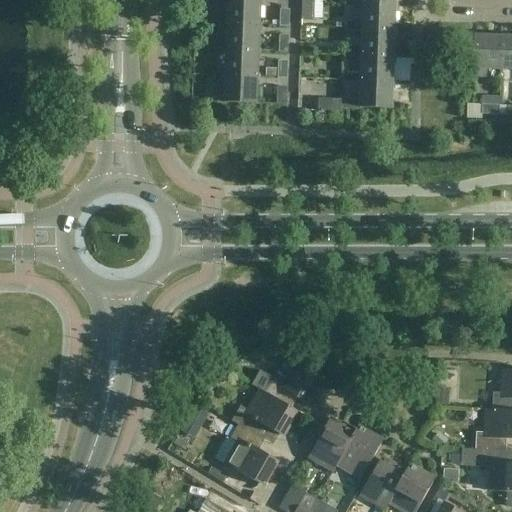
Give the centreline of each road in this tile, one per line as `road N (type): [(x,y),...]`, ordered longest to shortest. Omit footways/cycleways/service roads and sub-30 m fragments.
road 1 (secondary): [(165,262),(207,255),(511,254)]
road 2 (secondary): [(511,221),(167,220)]
road 3 (residential): [(425,511),(445,478),(325,411),(265,511)]
road 4 (tertiary): [(65,511),(109,388)]
road 5 (tertiary): [(141,190),(119,70)]
road 6 (tertiary): [(119,70),(106,103),(98,188)]
